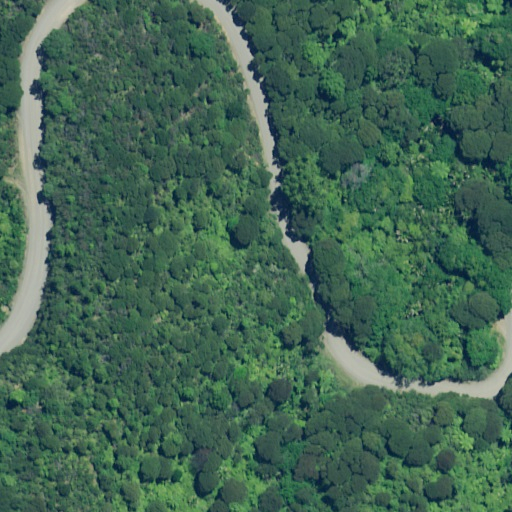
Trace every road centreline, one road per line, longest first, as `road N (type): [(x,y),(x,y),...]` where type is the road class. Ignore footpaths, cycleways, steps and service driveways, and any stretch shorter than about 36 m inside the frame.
road 1 (unclassified): [(511,364),(442,367),(353,352),(280,217),(228,23),(199,0)]
road 2 (unclassified): [(57,0),(36,21),(16,106),(46,257),(0,339)]
